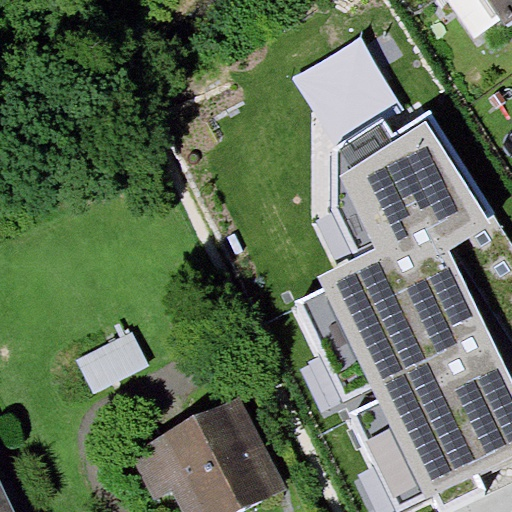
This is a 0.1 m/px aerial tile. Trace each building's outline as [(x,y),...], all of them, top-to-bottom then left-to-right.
[(511,0),(497,0),(511,21),(511,0)] [(375,12),(296,63),(364,167),(443,116),(375,12)] [(274,282),(389,509),(506,450),(390,223),(274,282)] [(130,335),(80,361),(94,386),(144,360),(130,335)] [(245,511),(292,489),(249,403),(141,456),(161,497),(183,486),(195,511),(245,511)] [(0,511),(21,511),(0,468),(0,511)]
